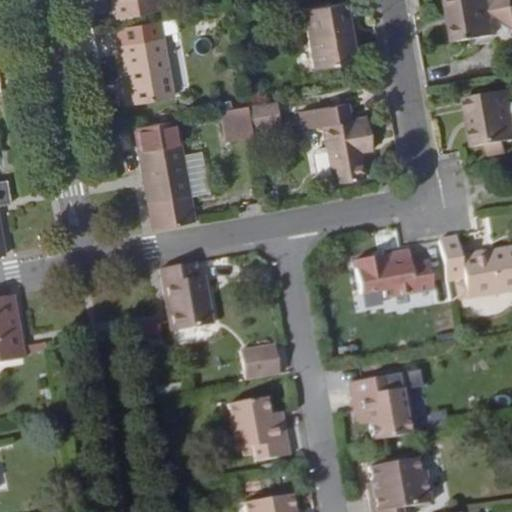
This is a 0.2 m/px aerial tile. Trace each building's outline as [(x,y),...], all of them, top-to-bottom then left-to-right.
[(83,0),(84,20),(103,19),(102,0),(83,0)] [(111,0),(115,20),(158,13),(155,0),(111,0)] [(490,37),(483,0),(443,0),(451,44),(490,37)] [(511,0),(494,0),(487,11),(511,28),(511,0)] [(356,62),(346,3),(303,10),(314,69),(356,62)] [(172,98),(161,38),(117,46),(128,107),(172,98)] [(469,125),(465,127),(468,148),(486,146),(487,156),(504,153),(502,143),(511,141),(511,126),(506,92),(465,98),(469,125)] [(460,99),(465,127),(469,125),(465,98),(460,99)] [(283,100),(247,106),(250,124),(286,118),(283,100)] [(348,121),(345,104),(299,113),(301,129),(323,125),(327,147),(332,177),(333,184),(364,179),(360,152),(371,150),(365,117),(348,121)] [(241,106),(214,110),(219,143),(247,139),(241,106)] [(152,231),(196,223),(182,144),(178,119),(134,127),(142,174),(152,231)] [(332,177),(327,147),(318,149),(315,154),(318,176),(323,179),(332,177)] [(0,200),(8,198),(6,187),(0,188),(0,258),(4,258),(0,233),(0,200)] [(0,208),(10,206),(8,198),(0,200),(0,208)] [(439,241),(446,282),(464,279),(468,299),(511,290),(511,246),(460,256),(456,238),(439,241)] [(381,270),(415,264),(414,257),(380,264),(381,270)] [(197,281),(194,264),(159,270),(167,317),(175,315),(178,334),(213,329),(204,280),(197,281)] [(416,269),(415,264),(381,270),(380,264),(359,268),(365,300),(387,297),(388,304),(422,298),(421,293),(436,290),(432,266),(416,269)] [(0,360),(22,356),(21,348),(12,296),(0,297),(0,360)] [(167,317),(168,322),(170,336),(178,334),(175,315),(167,317)] [(245,382),(280,376),(275,343),(240,350),(245,382)] [(400,386),(418,384),(417,370),(399,371),(400,386)] [(378,392),(392,389),(389,374),(375,377),(378,392)] [(368,442),(407,435),(397,388),(392,389),(378,392),(375,377),(344,382),(353,425),(364,423),(368,442)] [(252,451),(254,466),(284,460),(278,426),(269,427),(267,418),(266,418),(263,402),(225,408),(233,454),(239,453),(252,451)] [(269,427),(278,426),(276,417),(267,418),(269,427)] [(241,468),(254,466),(252,451),(239,453),(241,468)] [(366,511),(398,511),(397,506),(411,504),(426,501),(420,470),(414,471),(411,457),(363,466),(366,481),(367,487),(362,488),(366,511)] [(289,511),(289,507),(286,492),(237,501),(238,511),(289,511)]
